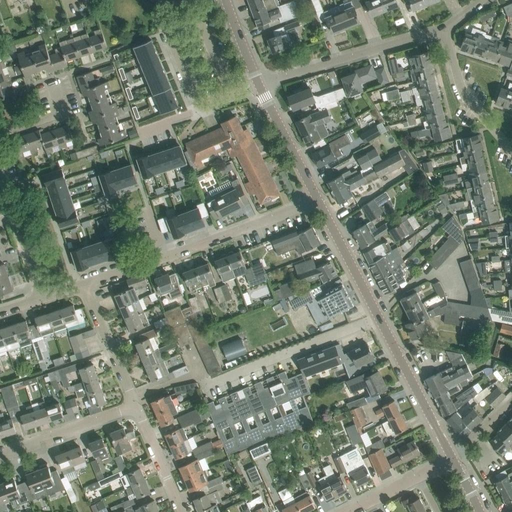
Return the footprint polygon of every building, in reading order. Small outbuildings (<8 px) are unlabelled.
[(247,0),(254,17),(267,12),(267,11),(276,7),(272,0),(247,0)] [(310,0),(316,13),(323,10),(318,0),(310,0)] [(346,9),(339,12),(346,29),(359,24),(358,21),(359,21),(351,0),(343,4),(346,9)] [(372,16),(385,10),(380,0),(367,0),(366,1),(372,16)] [(380,0),(385,10),(398,5),(395,0),(380,0)] [(426,4),(424,0),(409,0),(413,10),(426,4)] [(260,30),(269,27),(267,22),(278,18),(280,23),(299,16),(293,1),(276,7),(267,11),(267,12),(254,17),(257,26),(258,25),(260,30)] [(511,13),(511,2),(503,7),(507,16),(508,15),(511,13)] [(346,29),(339,12),(333,14),(330,9),(323,12),(327,23),(332,32),(333,32),(334,34),(346,29)] [(287,32),(269,39),(273,52),(300,42),(296,30),(300,28),(297,21),(285,26),(287,32)] [(82,34),(86,32),(82,22),(71,26),(72,29),(79,26),(82,34)] [(93,52),(107,48),(101,28),(94,31),(95,35),(89,38),(93,52)] [(473,53),(479,34),(480,31),(473,28),(470,35),(466,34),(461,49),(473,53)] [(75,42),(80,57),(93,52),(89,38),(87,33),(73,38),(75,42)] [(474,51),(485,55),(490,42),(484,40),(485,36),(479,34),(473,53),(474,51)] [(66,61),(80,57),(75,42),(73,38),(67,40),(68,45),(61,47),(66,61)] [(137,56),(155,49),(151,39),(133,47),(137,56)] [(508,65),(511,52),(511,40),(508,39),(505,47),(502,46),(503,42),(502,42),(496,61),(508,65)] [(496,61),(502,42),(497,40),(496,44),(490,42),(485,55),(496,59),(496,61)] [(40,52),(33,55),(38,71),(46,68),(47,73),(54,70),(49,56),(45,44),(38,46),(40,52)] [(68,66),(66,61),(61,47),(55,49),(56,53),(49,56),(54,70),(68,66)] [(159,58),(155,49),(137,56),(141,66),(159,58)] [(31,73),(38,71),(33,55),(26,57),(24,51),(17,54),(26,80),(33,78),(31,73)] [(417,68),(413,69),(409,69),(409,70),(433,64),(429,52),(409,57),(410,63),(415,62),(417,68)] [(163,68),(159,58),(141,66),(144,75),(163,68)] [(388,61),(392,74),(403,71),(402,67),(398,68),(396,59),(388,61)] [(433,64),(409,70),(412,81),(419,79),(433,76),(431,65),(433,64)] [(355,74),(343,78),(349,94),(361,90),(358,82),(374,77),(371,66),(354,72),(355,74)] [(0,69),(0,84),(11,81),(9,74),(6,67),(0,69)] [(167,77),(163,68),(144,75),(148,85),(167,77)] [(376,71),(381,84),(388,81),(383,68),(376,71)] [(77,76),(81,90),(100,84),(98,77),(94,79),(91,71),(77,76)] [(413,94),(414,94),(437,88),(433,76),(419,79),(421,86),(412,88),(413,94)] [(148,85),(152,94),(171,86),(167,77),(148,85)] [(0,99),(0,100),(8,97),(15,94),(11,81),(0,84),(0,99)] [(88,95),(90,103),(107,97),(104,90),(110,88),(108,81),(100,84),(81,90),(83,97),(88,95)] [(496,103),(508,107),(511,95),(511,83),(508,90),(501,88),(496,103)] [(175,96),(171,86),(152,94),(156,104),(175,96)] [(315,101),(310,88),(288,97),(293,109),(315,101)] [(417,106),(426,104),(440,100),(437,88),(414,94),(417,106)] [(321,95),(325,105),(343,98),(339,89),(321,95)] [(401,97),(409,95),(408,90),(399,93),(398,89),(386,92),(388,100),(401,97)] [(179,106),(175,96),(156,104),(160,114),(179,106)] [(0,100),(3,108),(11,105),(8,97),(0,100)] [(88,111),(91,118),(117,109),(115,103),(109,105),(107,97),(90,103),(93,110),(88,111)] [(443,111),(440,100),(426,104),(427,109),(424,110),(425,116),(443,111)] [(3,108),(6,117),(14,114),(11,105),(3,108)] [(97,122),(100,130),(116,125),(114,117),(119,115),(117,109),(91,118),(93,124),(97,122)] [(307,145),(321,139),(327,136),(328,133),(323,123),(332,120),(326,109),(309,116),(305,118),(296,122),(307,145)] [(423,122),(425,128),(448,123),(446,123),(443,111),(425,116),(427,121),(423,122)] [(9,125),(20,122),(20,121),(17,122),(14,114),(6,117),(9,125)] [(235,148),(252,140),(248,132),(244,134),(235,116),(222,123),(225,127),(235,148)] [(382,123),(376,126),(352,139),(356,147),(380,134),(386,131),(391,129),(389,125),(384,127),(382,123)] [(425,128),(410,132),(412,138),(419,136),(419,137),(434,133),(435,139),(451,135),(448,123),(425,128)] [(68,125),(53,130),(58,144),(60,149),(67,147),(65,142),(73,140),(68,125)] [(119,132),(116,125),(100,130),(102,137),(98,139),(100,145),(126,136),(124,130),(119,132)] [(229,152),(235,149),(235,148),(225,127),(209,134),(216,151),(226,147),(229,152)] [(39,130),(25,135),(30,149),(31,153),(38,151),(36,147),(43,144),(46,153),(47,153),(40,134),(39,130)] [(53,130),(40,134),(47,153),(53,151),(51,146),(58,144),(53,130)] [(200,159),(216,151),(209,134),(187,144),(189,150),(184,152),(192,170),(203,165),(200,159)] [(455,144),(457,152),(482,146),(479,134),(455,140),(456,144),(455,144)] [(11,139),(18,158),(25,156),(23,151),(30,149),(25,135),(11,139)] [(238,155),(246,170),(262,162),(252,140),(235,148),(235,149),(229,152),(232,158),(238,155)] [(96,145),(92,147),(75,152),(78,159),(99,152),(96,145)] [(185,163),(179,145),(169,149),(175,167),(185,163)] [(329,145),(312,154),(318,167),(342,154),(339,148),(332,152),(329,145)] [(461,164),(469,163),(483,159),(480,148),(482,147),(482,146),(457,152),(457,153),(462,151),(464,157),(460,158),(461,164)] [(164,170),(175,167),(169,149),(158,152),(164,170)] [(332,193),(338,203),(353,195),(351,191),(366,183),(366,184),(402,165),(409,175),(419,168),(405,149),(381,161),(374,166),(376,169),(368,174),(332,193)] [(332,193),(368,174),(376,169),(374,166),(381,161),(376,151),(370,154),(368,152),(357,158),(363,169),(344,179),(342,174),(327,182),(332,193)] [(149,156),(148,155),(148,156),(154,174),(164,170),(158,152),(149,156)] [(143,177),(154,174),(148,156),(137,159),(143,177)] [(467,170),(468,175),(485,171),(483,159),(469,163),(461,164),(463,171),(467,170)] [(423,163),(425,172),(433,171),(431,161),(423,163)] [(246,170),(251,180),(244,184),(247,189),(270,178),(262,162),(246,170)] [(137,182),(131,164),(120,168),(126,186),(137,182)] [(61,168),(43,174),(47,185),(65,179),(61,168)] [(120,168),(110,171),(116,190),(117,189),(116,189),(126,186),(120,168)] [(99,175),(105,193),(116,190),(110,171),(99,175)] [(466,188),(474,186),(488,183),(485,171),(468,175),(469,181),(465,182),(466,188)] [(241,200),(247,198),(237,178),(230,182),(233,186),(222,192),(232,212),(244,206),(241,200)] [(278,194),(270,178),(247,189),(250,195),(256,192),(262,202),(278,194)] [(68,189),(65,179),(47,185),(47,186),(47,185),(51,195),(68,189)] [(470,199),(474,199),(491,195),(488,183),(474,186),(466,188),(467,192),(465,196),(466,200),(470,199)] [(72,200),(68,189),(51,195),(54,206),(72,200)] [(205,200),(212,215),(218,212),(220,217),(232,212),(222,192),(205,200)] [(439,195),(446,205),(448,205),(449,204),(447,194),(439,195)] [(473,211),(480,210),(496,206),(493,206),(491,195),(474,199),(470,199),(473,211)] [(375,239),(389,230),(385,223),(376,229),(371,221),(383,213),(373,199),(361,207),(371,221),(352,232),(361,247),(375,239)] [(57,215),(57,216),(75,210),(72,200),(54,206),(57,215)] [(463,201),(449,204),(448,205),(451,210),(465,207),(463,201)] [(188,211),(194,229),(205,225),(202,218),(209,215),(204,202),(196,205),(197,208),(188,211)] [(436,206),(441,214),(446,210),(441,203),(436,206)] [(499,219),(496,206),(480,210),(473,211),(475,219),(482,218),(483,222),(499,219)] [(79,221),(75,210),(57,216),(60,227),(79,221)] [(188,211),(178,215),(184,233),(185,233),(194,229),(188,211)] [(167,216),(157,220),(162,233),(171,230),(174,237),(184,233),(178,215),(168,219),(167,216)] [(450,236),(451,235),(460,225),(453,216),(441,227),(450,236)] [(407,218),(389,230),(396,240),(408,232),(409,234),(415,231),(407,218)] [(460,225),(451,235),(460,244),(464,238),(460,225)] [(271,252),(277,249),(278,253),(295,246),(299,254),(321,243),(312,226),(298,233),(296,230),(261,243),(265,254),(271,252)] [(460,244),(451,235),(450,236),(447,240),(456,248),(460,244)] [(113,237),(103,241),(109,259),(119,256),(113,237)] [(447,240),(443,244),(452,252),(456,248),(447,240)] [(98,262),(109,259),(103,241),(92,244),(98,262)] [(387,241),(363,253),(369,263),(369,264),(387,254),(386,252),(391,250),(387,241)] [(406,241),(400,246),(404,251),(410,247),(406,241)] [(92,244),(82,248),(88,266),(89,266),(89,265),(98,262),(92,244)] [(443,244),(439,248),(448,256),(452,252),(443,244)] [(369,264),(376,278),(391,271),(388,265),(392,263),(390,260),(400,255),(397,247),(391,250),(386,252),(387,254),(369,264)] [(88,266),(82,248),(71,251),(77,270),(88,266)] [(444,261),(448,256),(439,248),(435,253),(444,261)] [(227,256),(235,277),(244,273),(247,281),(255,278),(251,267),(246,269),(239,251),(233,253),(233,252),(232,251),(228,253),(227,254),(228,256),(227,256)] [(435,253),(431,257),(440,265),(444,261),(435,253)] [(221,258),(215,260),(223,281),(235,277),(227,256),(226,255),(225,254),(221,255),(221,257),(221,258)] [(436,270),(440,265),(431,257),(427,261),(436,270)] [(460,262),(462,268),(473,264),(471,258),(460,262)] [(323,282),(337,275),(330,261),(316,268),(316,267),(314,268),(311,259),(299,264),(302,272),(297,274),(300,284),(320,276),(323,282)] [(208,263),(195,268),(202,286),(209,284),(210,286),(215,284),(208,263)] [(376,278),(385,294),(388,292),(389,295),(396,291),(395,288),(399,286),(398,284),(405,280),(402,275),(405,274),(400,267),(402,266),(400,263),(391,271),(376,278)] [(475,270),(473,264),(462,268),(463,274),(475,270)] [(195,268),(183,272),(191,293),(197,291),(196,288),(202,286),(195,268)] [(479,281),(475,270),(463,274),(467,285),(479,281)] [(168,273),(163,276),(162,274),(161,274),(156,275),(155,277),(156,278),(155,278),(157,284),(152,286),(156,295),(166,291),(168,291),(169,295),(181,290),(175,273),(169,275),(168,273)] [(130,289),(147,283),(143,274),(126,280),(130,289)] [(0,293),(12,289),(8,277),(0,279),(0,297),(1,298),(0,296),(0,293)] [(284,298),(292,295),(296,294),(291,281),(280,286),(284,298)] [(438,295),(444,292),(439,281),(433,284),(438,295)] [(481,287),(479,281),(467,285),(469,291),(481,287)] [(227,284),(220,286),(226,301),(232,298),(227,284)] [(319,293),(319,294),(305,301),(317,325),(353,306),(342,285),(332,290),(330,287),(319,293)] [(226,301),(220,286),(214,289),(219,303),(226,301)] [(488,308),(481,287),(469,291),(471,296),(471,305),(488,308)] [(400,299),(406,311),(422,303),(414,288),(406,292),(408,295),(400,299)] [(115,295),(120,307),(138,299),(136,293),(130,296),(128,289),(115,295)] [(155,292),(152,294),(148,295),(151,301),(157,298),(155,292)] [(297,297),(296,294),(292,295),(296,305),(308,298),(305,293),(297,297)] [(194,313),(195,312),(200,310),(195,296),(188,299),(194,313)] [(123,313),(125,319),(143,311),(138,299),(120,307),(118,309),(120,314),(123,313)] [(406,324),(406,325),(414,322),(414,321),(421,318),(422,320),(427,318),(430,318),(439,315),(445,314),(451,315),(453,302),(447,301),(447,305),(440,308),(439,307),(427,313),(422,303),(406,311),(412,322),(406,324)] [(280,302),(273,305),(275,310),(282,306),(280,302)] [(75,310),(73,305),(61,309),(66,327),(85,321),(80,308),(75,310)] [(489,309),(488,308),(471,305),(469,318),(493,321),(489,309)] [(168,323),(170,329),(176,341),(177,340),(179,345),(179,346),(193,339),(196,344),(207,339),(195,312),(194,313),(183,317),(178,306),(163,313),(165,317),(168,323)] [(61,309),(48,313),(54,331),(66,327),(61,309)] [(511,313),(489,309),(493,321),(511,324),(511,313)] [(131,331),(143,326),(149,324),(143,311),(125,319),(128,325),(125,326),(128,332),(130,331),(131,331)] [(41,335),(54,331),(48,313),(35,317),(41,335)] [(457,316),(451,315),(445,314),(443,323),(458,325),(459,316),(457,316)] [(414,322),(406,325),(412,339),(427,333),(423,322),(430,319),(430,318),(439,315),(430,318),(427,318),(422,320),(421,318),(414,321),(414,322)] [(168,323),(165,317),(153,322),(156,328),(168,323)] [(33,342),(26,321),(13,325),(20,346),(33,342)] [(481,335),(483,324),(463,321),(461,332),(481,335)] [(168,323),(156,328),(159,334),(170,329),(168,323)] [(511,334),(511,326),(502,323),(500,331),(511,334)] [(1,329),(6,344),(8,351),(20,347),(20,346),(13,325),(1,329)] [(136,344),(141,356),(158,349),(153,336),(156,335),(153,329),(139,335),(141,341),(136,344)] [(69,337),(71,342),(84,338),(82,333),(69,337)] [(43,338),(38,340),(41,347),(42,352),(47,350),(43,338)] [(85,343),(84,338),(71,342),(73,347),(85,343)] [(198,350),(210,344),(207,339),(196,344),(198,350)] [(241,339),(222,346),(227,360),(246,353),(241,339)] [(496,342),(493,355),(502,357),(505,345),(496,342)] [(73,347),(75,353),(87,348),(85,343),(73,347)] [(347,353),(344,354),(347,361),(346,361),(349,369),(334,376),(338,383),(358,374),(355,368),(358,366),(358,367),(374,359),(366,343),(350,351),(347,353)] [(198,350),(200,354),(212,349),(210,344),(198,350)] [(344,354),(347,353),(346,351),(341,350),(339,344),(334,346),(300,359),(306,376),(346,361),(347,361),(344,354)] [(48,369),(44,359),(42,352),(41,347),(35,349),(39,361),(42,371),(48,369)] [(75,353),(75,354),(77,359),(89,355),(87,348),(75,353)] [(146,368),(159,362),(163,360),(158,349),(141,356),(146,368)] [(200,354),(203,360),(215,355),(212,349),(200,354)] [(433,397),(434,396),(457,385),(456,383),(466,378),(472,375),(467,365),(461,353),(446,350),(446,351),(453,366),(424,380),(433,397)] [(205,365),(217,360),(215,355),(203,360),(205,365)] [(163,360),(159,362),(146,368),(152,380),(169,373),(163,360)] [(205,365),(208,371),(220,366),(217,360),(205,365)] [(79,369),(84,381),(97,377),(93,364),(79,369)] [(72,365),(58,370),(60,376),(75,371),(72,365)] [(189,372),(186,365),(172,371),(175,378),(189,372)] [(222,371),(220,366),(208,371),(211,377),(222,371)] [(18,372),(20,378),(29,375),(27,369),(18,372)] [(288,378),(285,371),(278,374),(281,381),(289,400),(294,411),(300,427),(313,423),(307,406),(299,409),(294,398),(303,395),(295,375),(288,378)] [(368,376),(367,372),(347,382),(351,391),(367,384),(371,394),(385,388),(378,371),(368,376)] [(302,372),(295,375),(303,395),(311,393),(305,377),(304,377),(303,372),(302,372)] [(38,381),(37,376),(24,381),(25,385),(38,381)] [(269,386),(277,405),(282,416),(289,432),(300,427),(294,411),(287,414),(282,403),(289,400),(281,381),(276,384),(273,376),(266,379),(269,386)] [(101,389),(97,377),(84,381),(68,386),(70,392),(86,387),(88,393),(101,389)] [(434,396),(438,405),(451,399),(449,395),(461,390),(460,389),(462,388),(462,387),(469,383),(466,378),(456,383),(457,385),(434,396)] [(60,392),(57,382),(56,380),(51,381),(55,394),(60,392)] [(14,389),(25,385),(24,381),(6,386),(13,407),(19,405),(14,389)] [(254,384),(257,391),(265,410),(270,421),(276,436),(289,432),(282,416),(275,419),(270,409),(277,405),(269,386),(264,389),(261,381),(254,384)] [(176,395),(198,388),(196,382),(174,387),(176,395)] [(13,408),(13,407),(6,386),(1,388),(8,409),(13,408)] [(258,426),(264,441),(276,436),(270,421),(263,424),(258,413),(265,410),(257,391),(252,394),(249,386),(242,389),(245,396),(253,416),(258,426)] [(453,403),(451,399),(438,405),(443,416),(456,409),(471,398),(472,398),(476,394),(470,387),(456,397),(457,399),(453,403)] [(477,403),(490,392),(486,387),(481,392),(480,391),(476,394),(472,398),(477,403)] [(498,387),(492,393),(500,402),(506,396),(498,387)] [(88,407),(90,414),(102,410),(100,404),(105,402),(101,389),(88,393),(88,394),(85,395),(87,400),(90,400),(92,406),(88,407)] [(233,401),(241,420),(246,431),(252,445),(264,441),(258,426),(251,429),(246,418),(253,416),(245,396),(240,399),(237,391),(230,394),(233,401)] [(494,407),(500,402),(492,393),(486,399),(494,407)] [(152,402),(157,413),(175,406),(170,394),(164,397),(152,402)] [(234,436),(239,449),(252,445),(246,431),(239,434),(234,423),(241,420),(233,401),(228,404),(225,396),(218,399),(221,406),(229,425),(234,436)] [(349,410),(360,406),(362,405),(368,403),(364,396),(346,403),(349,410)] [(75,398),(69,400),(73,412),(79,410),(75,398)] [(68,414),(73,412),(69,400),(63,401),(68,414)] [(386,413),(389,420),(401,414),(394,400),(382,406),(383,408),(375,412),(378,417),(386,413)] [(40,408),(33,411),(38,424),(51,420),(46,406),(44,401),(38,402),(40,408)] [(206,404),(227,454),(239,449),(234,436),(227,439),(222,429),(229,425),(221,406),(216,409),(213,401),(206,404)] [(46,406),(51,420),(63,416),(58,402),(46,406)] [(38,424),(33,411),(32,405),(26,406),(28,412),(21,415),(25,429),(38,424)] [(349,410),(357,427),(366,423),(364,418),(367,416),(362,405),(360,406),(349,410)] [(175,406),(157,413),(162,425),(173,420),(172,416),(178,413),(175,406)] [(471,430),(483,419),(473,408),(462,417),(461,419),(471,430)] [(178,417),(180,422),(199,414),(197,409),(178,417)] [(357,427),(349,410),(337,414),(341,423),(343,422),(355,449),(364,445),(357,427)] [(180,422),(182,428),(210,416),(208,411),(199,414),(180,422)] [(0,413),(0,426),(3,436),(16,432),(11,418),(5,420),(2,412),(0,413)] [(463,438),(471,430),(461,419),(462,417),(457,412),(446,420),(463,438)] [(401,414),(389,420),(392,426),(384,430),(387,436),(395,432),(396,433),(407,428),(401,414)] [(511,426),(507,422),(497,432),(511,446),(511,445),(511,426)] [(123,428),(110,433),(118,453),(125,450),(124,448),(130,446),(128,441),(128,440),(136,437),(133,431),(125,434),(123,428)] [(166,434),(171,446),(187,439),(182,428),(178,430),(178,429),(166,434)] [(489,442),(502,455),(511,447),(511,448),(511,447),(511,446),(497,432),(496,432),(498,434),(489,442)] [(109,457),(102,438),(90,443),(95,456),(100,454),(102,460),(109,457)] [(171,446),(176,458),(188,453),(188,452),(192,450),(187,439),(171,446)] [(218,445),(222,443),(220,439),(211,443),(210,441),(194,448),(196,454),(194,455),(218,445)] [(368,455),(381,448),(385,446),(381,439),(365,447),(368,455)] [(403,440),(395,444),(400,454),(389,460),(392,467),(420,453),(413,440),(405,444),(403,440)] [(215,453),(214,450),(223,446),(222,443),(218,445),(194,455),(196,460),(180,467),(182,472),(180,473),(183,480),(202,471),(198,461),(215,453)] [(254,460),(272,452),(267,443),(250,451),(254,460)] [(80,447),(68,451),(73,464),(85,460),(80,447)] [(368,455),(377,475),(390,468),(381,448),(368,455)] [(75,470),(73,464),(68,451),(56,456),(61,469),(62,468),(64,474),(75,470)] [(346,453),(339,456),(346,471),(348,476),(352,474),(357,485),(371,478),(362,459),(357,451),(348,456),(346,453)] [(114,458),(120,471),(121,471),(126,468),(121,455),(114,458)] [(339,456),(334,459),(341,473),(346,471),(339,456)] [(98,459),(91,461),(99,481),(105,478),(98,459)] [(93,484),(99,481),(91,461),(85,464),(93,484)] [(61,479),(57,470),(56,470),(58,474),(52,476),(47,463),(39,466),(40,469),(37,470),(44,487),(54,483),(57,490),(65,487),(61,479)] [(323,468),(327,475),(330,481),(338,497),(343,494),(342,493),(347,490),(340,476),(336,478),(330,465),(323,468)] [(253,485),(261,481),(255,466),(246,469),(253,485)] [(33,491),(44,487),(37,470),(34,471),(33,468),(25,471),(30,484),(24,486),(23,482),(29,501),(36,498),(33,491)] [(99,481),(102,486),(121,477),(126,488),(133,485),(145,480),(139,468),(127,473),(128,474),(123,476),(121,471),(120,471),(105,478),(99,481)] [(188,485),(190,490),(206,483),(208,488),(219,483),(217,477),(207,482),(205,478),(207,477),(204,470),(202,471),(183,480),(185,486),(188,485)] [(305,473),(311,485),(313,488),(318,485),(311,470),(305,473)] [(305,488),(311,485),(305,473),(299,476),(305,488)] [(319,487),(326,501),(331,498),(332,500),(338,497),(330,481),(327,475),(319,479),(322,485),(319,487)] [(494,482),(500,493),(511,486),(511,477),(510,479),(508,475),(494,482)] [(6,481),(3,482),(10,500),(16,498),(16,499),(20,504),(29,501),(23,482),(22,483),(24,486),(18,489),(13,476),(5,479),(6,481)] [(66,476),(61,479),(65,487),(69,497),(75,494),(66,476)] [(133,485),(126,488),(129,495),(136,492),(138,497),(150,491),(145,480),(133,485)] [(91,491),(102,486),(99,481),(93,484),(89,485),(91,491)] [(0,511),(5,510),(4,503),(4,502),(10,500),(3,482),(0,484),(0,483),(0,511)] [(211,506),(215,504),(217,503),(222,501),(217,490),(221,488),(219,483),(208,488),(211,493),(206,495),(206,494),(194,499),(199,511),(211,506)] [(511,486),(500,493),(505,503),(511,499),(511,486)] [(306,492),(293,498),(300,511),(304,511),(315,506),(309,495),(308,496),(306,492)] [(247,502),(250,508),(251,511),(269,511),(270,511),(269,511),(261,495),(253,499),(247,502)] [(300,511),(293,498),(293,499),(292,496),(282,501),(286,507),(282,509),(283,511),(300,511)] [(412,496),(402,501),(404,507),(408,505),(411,511),(426,511),(419,498),(414,501),(412,496)] [(111,508),(112,511),(115,511),(129,506),(127,501),(111,508)] [(134,510),(134,511),(158,511),(154,501),(134,510)] [(97,503),(90,505),(93,511),(102,511),(98,502),(97,503)] [(221,510),(217,503),(215,504),(211,506),(199,511),(222,511),(222,510),(221,510)]
